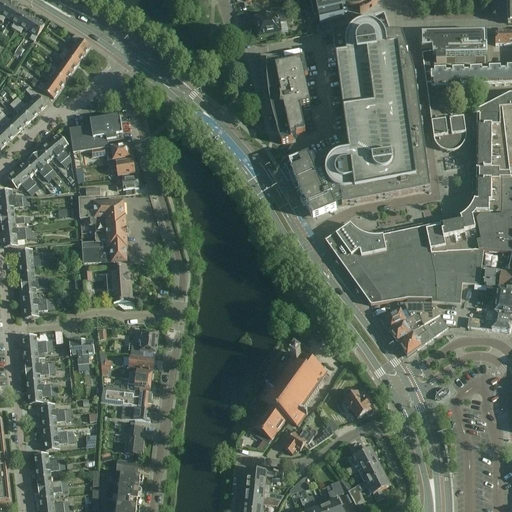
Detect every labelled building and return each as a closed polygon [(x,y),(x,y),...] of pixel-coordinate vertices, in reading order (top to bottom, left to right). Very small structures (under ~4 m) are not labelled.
[(0,0),(0,17),(9,4),(1,0),(0,0)] [(371,1),(372,0),(376,0),(377,1),(375,4),(372,8),(368,10),(364,12),(360,14),(364,13),(369,11),(373,8),(376,4),(378,0),(309,0),(311,9),(312,13),(314,21),(318,20),(319,25),(344,19),(342,9),(346,8),(350,9),(354,10),(358,9),(361,8),(365,6),(368,4),(371,1)] [(6,18),(11,21),(17,10),(9,4),(0,17),(0,22),(3,24),(6,18)] [(11,29),(16,32),(27,15),(17,10),(11,21),(15,24),(11,29)] [(16,32),(21,35),(24,29),(29,32),(36,21),(27,15),(16,32)] [(257,30),(256,32),(256,36),(258,37),(259,39),(280,36),(279,27),(286,26),(292,25),(291,16),(270,19),(270,18),(262,19),(263,20),(256,21),(257,30)] [(45,26),(36,21),(29,32),(33,35),(30,41),(34,43),(45,26)] [(355,194),(367,191),(416,182),(406,105),(398,49),(387,51),(386,44),(385,41),(384,38),(383,35),(380,32),(378,30),(384,21),(362,26),(332,32),(336,58),(348,145),(349,156),(346,156),(342,156),(338,158),(335,159),(332,161),(330,164),(328,167),(326,171),(326,173),(326,176),(326,179),(327,182),(328,185),(330,187),(332,190),(334,191),(337,193),(340,194),(343,194),(347,194),(355,193),(355,194)] [(386,44),(387,51),(398,49),(406,105),(418,104),(414,76),(410,61),(408,61),(406,55),(408,55),(404,43),(402,36),(390,36),(385,21),(384,21),(378,30),(380,32),(383,35),(384,38),(385,41),(386,44)] [(511,46),(511,33),(495,34),(495,47),(511,46)] [(486,34),(421,36),(421,41),(421,52),(432,52),(434,72),(487,70),(486,34)] [(76,45),(73,49),(84,57),(91,48),(80,40),(74,37),(71,41),(76,45)] [(19,48),(15,54),(19,57),(23,51),(19,48)] [(65,50),(62,54),(78,66),(84,57),(73,49),(70,53),(65,50)] [(437,149),(438,149),(439,150),(440,151),(441,151),(442,152),(444,152),(446,153),(447,153),(448,153),(449,153),(451,153),(454,153),(455,152),(456,152),(457,152),(458,151),(459,150),(461,149),(462,148),(462,147),(463,146),(463,145),(464,145),(464,144),(465,142),(465,140),(466,138),(466,137),(466,136),(463,120),(460,120),(459,120),(458,120),(457,120),(456,120),(454,120),(453,119),(451,118),(450,117),(448,116),(446,114),(445,112),(444,111),(445,110),(444,110),(444,109),(443,106),(443,104),(443,103),(443,102),(443,101),(444,101),(444,100),(444,99),(445,97),(445,96),(446,95),(447,93),(449,92),(450,91),(451,90),(453,89),(454,89),(455,89),(456,88),(458,88),(458,89),(459,88),(467,88),(468,88),(476,88),(477,88),(511,86),(511,69),(434,72),(432,53),(422,55),(433,140),(433,141),(434,142),(435,144),(435,145),(436,146),(437,147),(437,148),(437,149)] [(64,62),(61,67),(72,74),(78,66),(62,54),(59,59),(64,62)] [(264,106),(268,122),(278,119),(279,121),(276,122),(277,128),(281,127),(281,129),(276,131),(279,138),(282,146),(297,139),(296,136),(305,134),(300,109),(310,107),(304,79),(308,78),(304,59),(278,64),(277,59),(260,58),(261,74),(262,90),(264,106)] [(53,67),(50,71),(55,75),(66,83),(72,74),(61,67),(58,71),(53,67)] [(52,80),(49,84),(60,91),(66,83),(55,75),(50,71),(47,76),(52,80)] [(54,100),(60,91),(49,84),(46,88),(34,80),(31,84),(43,93),(54,100)] [(26,92),(34,101),(30,105),(39,115),(47,107),(29,89),(26,92)] [(489,106),(476,113),(476,138),(476,139),(476,149),(476,160),(475,160),(476,160),(475,193),(476,193),(474,203),(471,210),(466,215),(460,220),(451,223),(450,224),(425,229),(431,256),(446,255),(483,253),(501,255),(511,256),(511,257),(511,256),(511,217),(502,217),(502,180),(510,181),(510,175),(509,166),(511,166),(511,96),(510,96),(489,106)] [(18,99),(13,104),(17,107),(32,122),(39,115),(30,105),(27,108),(18,99)] [(18,116),(15,119),(24,129),(32,122),(17,107),(13,104),(10,107),(18,116)] [(429,180),(418,104),(406,105),(416,182),(429,180)] [(3,114),(0,116),(0,119),(4,123),(17,136),(24,129),(15,119),(11,123),(3,114)] [(79,154),(92,152),(110,150),(109,144),(123,142),(122,135),(123,135),(120,118),(91,122),(91,124),(87,124),(87,128),(69,131),(73,155),(79,154)] [(0,127),(3,130),(0,133),(0,134),(9,144),(17,136),(4,123),(0,119),(0,127)] [(0,150),(1,151),(9,144),(0,134),(0,150)] [(59,137),(51,144),(65,161),(70,158),(64,151),(68,147),(59,137)] [(51,144),(42,151),(51,162),(55,159),(61,165),(65,161),(51,144)] [(129,147),(110,150),(92,152),(93,159),(106,157),(106,156),(109,156),(109,163),(130,159),(129,147)] [(42,151),(34,158),(43,169),(49,176),(53,172),(48,165),(51,162),(42,151)] [(79,154),(73,155),(76,171),(82,170),(79,154)] [(326,176),(326,173),(326,171),(319,175),(313,159),(310,160),(308,157),(289,165),(291,170),(301,198),(313,220),(336,211),(335,209),(342,208),(342,210),(370,204),(367,191),(355,194),(355,193),(347,194),(343,194),(340,194),(337,193),(334,191),(332,190),(330,187),(328,185),(327,182),(326,179),(326,176)] [(34,158),(26,166),(34,176),(38,173),(44,180),(49,176),(43,169),(34,158)] [(65,161),(61,165),(64,170),(69,166),(65,161)] [(118,178),(135,175),(133,163),(110,166),(111,173),(117,172),(118,178)] [(26,166),(17,173),(26,183),(32,190),(35,187),(36,186),(30,179),(34,176),(26,166)] [(32,190),(26,183),(17,173),(9,180),(17,190),(21,187),(27,194),(32,190)] [(511,174),(510,175),(510,181),(502,180),(502,217),(511,217),(511,174)] [(84,175),(77,176),(78,185),(85,184),(84,175)] [(49,176),(44,180),(48,184),(53,180),(49,176)] [(125,192),(125,198),(136,197),(135,191),(139,191),(138,179),(122,181),(123,186),(117,187),(117,190),(123,190),(124,192),(125,192)] [(416,182),(367,191),(370,204),(430,193),(429,180),(416,182)] [(32,190),(27,194),(31,198),(36,194),(32,190)] [(99,190),(86,190),(86,199),(100,198),(99,190)] [(13,198),(12,193),(0,194),(0,204),(0,206),(21,204),(21,199),(21,197),(13,198)] [(95,227),(96,236),(127,234),(127,230),(126,230),(125,218),(124,218),(123,203),(95,205),(94,199),(79,200),(80,221),(90,221),(90,228),(95,227)] [(1,217),(15,215),(14,210),(22,209),(21,204),(0,206),(1,217)] [(2,228),(16,226),(24,225),(24,219),(15,220),(15,215),(1,217),(2,228)] [(16,231),(16,226),(2,228),(4,238),(25,236),(24,230),(16,231)] [(431,256),(425,229),(381,238),(375,239),(368,238),(361,236),(356,232),(350,226),(337,236),(336,235),(325,243),(332,253),(341,258),(337,265),(335,264),(335,265),(336,266),(339,268),(342,270),(347,276),(351,281),(354,288),(356,294),(357,296),(358,296),(358,294),(366,293),(367,303),(370,307),(407,301),(431,301),(431,304),(460,306),(461,285),(479,287),(483,253),(446,255),(431,256)] [(111,265),(127,264),(126,250),(127,250),(127,237),(128,237),(127,234),(96,236),(96,244),(82,245),(83,267),(111,265)] [(5,249),(18,248),(18,243),(25,242),(25,236),(4,238),(5,249)] [(20,266),(42,263),(41,257),(33,258),(32,253),(19,254),(20,266)] [(501,255),(499,270),(502,270),(502,274),(511,276),(511,275),(511,256),(511,257),(511,256),(501,255)] [(20,266),(21,276),(35,275),(34,269),(42,269),(42,263),(20,266)] [(113,294),(113,305),(131,304),(130,288),(129,288),(128,268),(111,269),(112,279),(108,279),(108,294),(113,294)] [(83,272),(83,283),(92,283),(91,271),(83,272)] [(486,272),(484,287),(486,287),(486,289),(511,290),(511,275),(511,276),(502,274),(499,274),(489,272),(486,272)] [(21,276),(22,287),(44,285),(44,279),(35,280),(35,275),(21,276)] [(22,287),(23,298),(37,297),(36,292),(45,291),(44,285),(22,287)] [(493,299),(491,309),(485,308),(485,312),(486,313),(490,313),(511,316),(511,290),(486,289),(486,287),(484,287),(486,287),(486,289),(492,290),(491,299),(493,299)] [(92,294),(84,295),(85,309),(93,309),(92,294)] [(23,298),(24,309),(47,306),(46,302),(37,302),(37,297),(23,298)] [(47,313),(47,306),(24,309),(26,320),(39,319),(38,313),(47,313)] [(412,335),(426,327),(440,318),(431,306),(407,306),(404,306),(406,311),(411,320),(390,330),(390,331),(393,329),(394,331),(389,334),(396,344),(412,335)] [(379,320),(388,332),(390,331),(390,330),(411,320),(406,311),(400,314),(400,312),(392,316),(390,312),(380,317),(379,320)] [(467,329),(488,332),(490,313),(486,313),(485,322),(468,320),(467,329)] [(488,332),(491,332),(509,335),(508,335),(509,335),(511,324),(511,316),(490,313),(488,332)] [(434,339),(448,330),(445,327),(440,319),(440,318),(426,327),(434,339)] [(421,348),(434,339),(426,327),(412,335),(421,348)] [(132,346),(131,358),(143,359),(144,353),(156,355),(158,335),(142,333),(141,347),(132,346)] [(407,359),(421,348),(412,335),(396,344),(407,359)] [(24,340),(25,351),(47,349),(46,344),(37,345),(37,339),(24,340)] [(93,343),(82,344),(83,357),(84,366),(88,366),(89,366),(88,357),(94,356),(93,343)] [(84,366),(83,357),(82,344),(71,345),(72,358),(77,358),(78,367),(84,366)] [(25,351),(26,362),(39,361),(39,356),(47,355),(47,349),(25,351)] [(320,383),(326,375),(298,355),(296,358),(295,357),(271,390),(266,387),(257,400),(260,403),(253,414),(260,419),(253,430),(271,442),(286,421),(298,429),(307,416),(302,413),(322,385),(320,383)] [(130,358),(129,364),(129,367),(135,368),(134,370),(153,372),(155,361),(143,359),(131,358),(130,358)] [(26,362),(27,373),(49,371),(48,366),(40,366),(39,361),(26,362)] [(105,366),(101,366),(103,377),(107,378),(108,372),(110,372),(111,367),(105,366)] [(151,383),(153,372),(134,370),(128,369),(127,374),(126,374),(125,380),(130,381),(151,383)] [(27,373),(28,384),(41,383),(41,377),(49,377),(49,371),(27,373)] [(121,390),(120,391),(129,392),(150,395),(151,383),(134,381),(130,381),(129,381),(128,388),(121,387),(121,388),(121,390)] [(28,384),(29,395),(51,393),(50,388),(42,388),(41,383),(28,384)] [(100,405),(131,409),(150,412),(152,395),(150,395),(129,392),(120,391),(105,389),(100,405)] [(435,399),(436,401),(437,402),(439,402),(442,401),(444,399),(447,397),(448,395),(448,392),(448,391),(446,390),(444,390),(442,391),(439,393),(437,395),(436,397),(435,399)] [(348,400),(344,403),(348,408),(347,408),(350,412),(351,412),(357,421),(365,416),(365,417),(366,417),(366,418),(367,418),(367,419),(368,419),(369,419),(370,419),(370,418),(371,418),(372,418),(372,417),(373,416),(373,415),(373,414),(373,413),(372,412),(372,411),(371,410),(373,408),(367,400),(363,403),(357,394),(353,396),(352,394),(351,393),(350,393),(350,392),(349,392),(348,392),(348,393),(347,393),(346,394),(346,395),(346,396),(346,397),(346,398),(348,400)] [(52,398),(51,393),(29,395),(30,406),(43,405),(43,399),(52,398)] [(42,409),(43,420),(64,418),(64,413),(56,414),(55,408),(42,409)] [(122,411),(121,420),(132,421),(150,423),(151,412),(150,412),(131,409),(123,408),(122,411)] [(43,420),(44,431),(57,430),(57,424),(65,424),(64,418),(43,420)] [(1,421),(0,421),(0,503),(10,503),(1,421)] [(331,421),(326,425),(329,429),(334,425),(331,421)] [(142,457),(143,442),(141,442),(142,431),(135,430),(136,424),(126,423),(124,435),(128,436),(126,455),(142,457)] [(59,441),(68,440),(67,435),(58,435),(57,430),(44,431),(45,442),(59,441)] [(287,444),(283,450),(291,456),(296,450),(299,453),(302,448),(307,452),(308,452),(333,435),(331,432),(330,432),(313,444),(311,442),(313,439),(304,432),(299,439),(293,435),(286,444),(287,444)] [(96,449),(97,437),(87,438),(86,450),(96,449)] [(68,440),(59,441),(45,442),(46,453),(60,451),(59,446),(68,445),(68,440)] [(350,477),(360,472),(378,463),(372,451),(371,452),(370,451),(360,456),(355,445),(348,449),(358,467),(347,472),(350,477)] [(110,455),(101,457),(103,464),(111,462),(110,455)] [(35,458),(37,469),(59,467),(58,461),(49,462),(49,456),(35,458)] [(137,475),(138,465),(118,463),(117,473),(137,475)] [(378,463),(360,472),(364,479),(366,484),(384,475),(378,463)] [(37,469),(38,480),(51,478),(51,473),(60,473),(59,467),(37,469)] [(244,476),(243,485),(264,487),(270,488),(271,479),(282,480),(282,473),(275,473),(275,474),(247,471),(247,476),(244,476)] [(142,486),(143,478),(120,475),(116,511),(139,511),(141,502),(138,501),(139,486),(142,486)] [(390,486),(384,475),(355,489),(350,492),(348,493),(355,507),(363,503),(358,494),(369,489),(376,503),(384,499),(381,492),(389,488),(388,487),(390,486)] [(38,480),(39,491),(61,488),(61,483),(52,484),(51,478),(38,480)] [(342,481),(340,483),(348,493),(350,492),(342,481)] [(300,483),(290,493),(291,497),(304,492),(300,483)] [(332,504),(324,507),(325,511),(341,511),(336,498),(343,495),(338,484),(331,487),(333,493),(328,495),(332,504)] [(243,485),(242,498),(281,503),(284,497),(275,496),(269,496),(269,487),(264,487),(243,485)] [(39,491),(41,502),(54,500),(53,495),(62,495),(61,488),(39,491)] [(242,498),(241,511),(244,511),(261,511),(262,507),(277,509),(281,503),(242,498)] [(312,498),(306,501),(310,511),(325,511),(324,507),(317,510),(312,498)] [(41,511),(47,511),(55,511),(64,510),(64,505),(55,506),(54,500),(41,502),(41,511)] [(304,511),(310,511),(306,501),(301,503),(304,511)]
